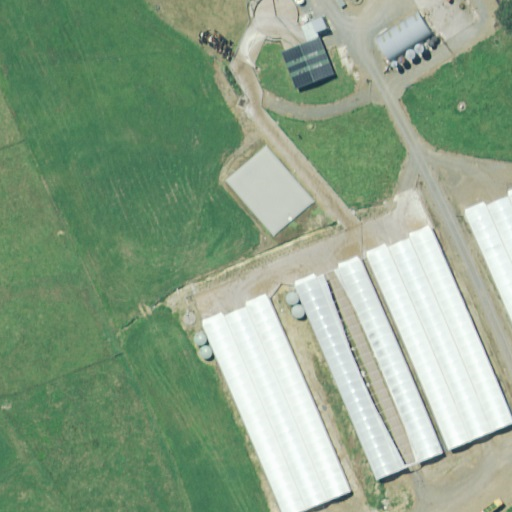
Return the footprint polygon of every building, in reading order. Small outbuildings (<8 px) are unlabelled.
[(435,34),(421,13),(378,40),(392,62),(435,34)] [(331,29),(326,18),(315,22),(320,33),(331,29)] [(317,38),(310,24),(303,28),(310,41),(317,38)] [(336,76),(322,39),(284,54),(297,91),(336,76)] [(511,194),(467,213),(511,318),(511,194)] [(511,401),(438,225),(297,284),(380,480),(511,424),(511,401)]
